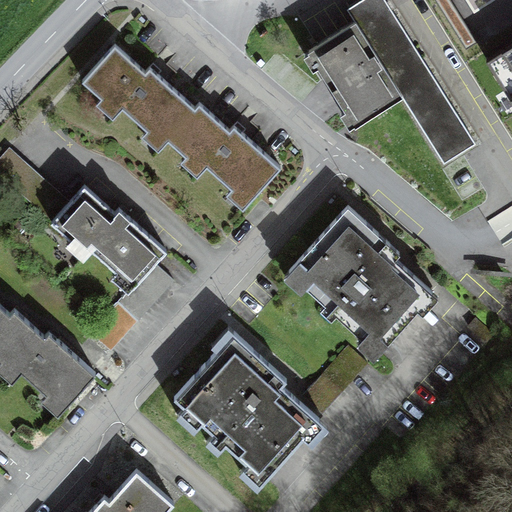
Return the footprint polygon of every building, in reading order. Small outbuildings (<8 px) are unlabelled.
[(387,0),(356,0),(346,7),(353,17),(307,46),(308,48),(303,51),(313,66),(317,63),(344,106),(340,109),(349,123),(354,120),(355,123),(401,94),(444,161),(476,141),(387,0)] [(511,37),(485,55),(511,97),(511,37)] [(114,40),(81,77),(100,94),(94,101),(112,116),(122,105),(146,126),(141,132),(143,133),(141,136),(156,149),(167,137),(196,104),(160,72),(162,69),(152,60),(145,67),(114,40)] [(200,99),(196,104),(167,137),(185,152),(180,158),(182,160),(175,168),(189,181),(196,173),(198,174),(207,164),(230,184),(226,189),(228,191),(222,198),(237,210),(242,205),(244,207),(281,164),(243,130),(246,127),(236,118),(229,126),(200,99)] [(0,174),(50,219),(69,198),(10,146),(0,156),(0,174)] [(114,208),(84,181),(69,198),(50,219),(68,235),(64,240),(67,242),(63,247),(78,260),(82,256),(83,257),(92,248),(115,268),(110,273),(112,274),(109,277),(125,292),(154,259),(166,246),(119,203),(114,208)] [(354,340),(372,356),(418,305),(423,310),(438,294),(395,255),(400,249),(347,202),(331,219),(325,214),(316,224),(322,230),(283,272),(286,274),(283,278),(297,291),(299,288),(301,290),(306,284),(324,300),(319,306),(331,317),(336,312),(360,334),(354,340)] [(174,277),(154,259),(125,292),(145,310),(174,277)] [(137,318),(145,310),(125,292),(117,300),(137,318)] [(110,349),(137,318),(117,300),(90,331),(110,349)] [(0,323),(11,311),(0,301),(0,323)] [(15,306),(11,311),(0,323),(0,370),(12,381),(21,370),(45,392),(41,397),(42,399),(40,402),(54,414),(56,411),(58,413),(96,370),(49,328),(45,332),(15,306)] [(216,347),(173,394),(184,404),(176,413),(194,429),(202,421),(213,431),(205,439),(218,450),(226,442),(237,452),(234,455),(243,463),(238,469),(257,486),(304,434),(312,441),(328,423),(283,382),(288,376),(229,323),(211,342),(216,347)] [(347,344),(338,354),(356,371),(365,360),(347,344)] [(338,354),(329,364),(347,381),(356,371),(338,354)] [(329,364),(319,374),(338,391),(347,381),(329,364)] [(319,374),(303,392),(321,409),(338,391),(319,374)] [(105,492),(86,511),(164,511),(175,500),(137,465),(109,496),(105,492)]
